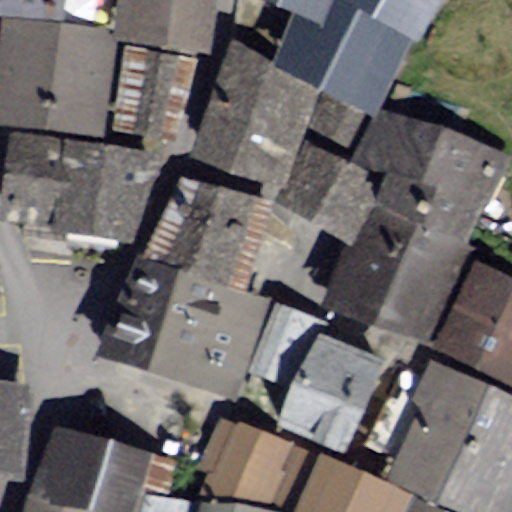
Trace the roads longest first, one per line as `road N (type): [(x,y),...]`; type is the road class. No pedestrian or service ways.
road 1 (residential): [(231,0),(218,83),(156,229),(106,314),(51,372)]
road 2 (residential): [(0,216),(51,372)]
road 3 (residential): [(51,372),(21,511)]
